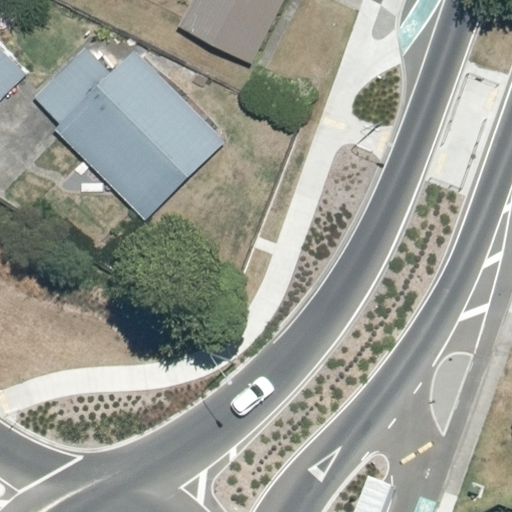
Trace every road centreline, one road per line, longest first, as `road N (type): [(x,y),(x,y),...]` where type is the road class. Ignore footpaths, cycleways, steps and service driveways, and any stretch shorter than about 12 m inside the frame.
road 1 (secondary): [(87,504),(258,388),(336,305),(405,171),(466,0)]
road 2 (secondary): [(511,120),(417,351),(290,511)]
